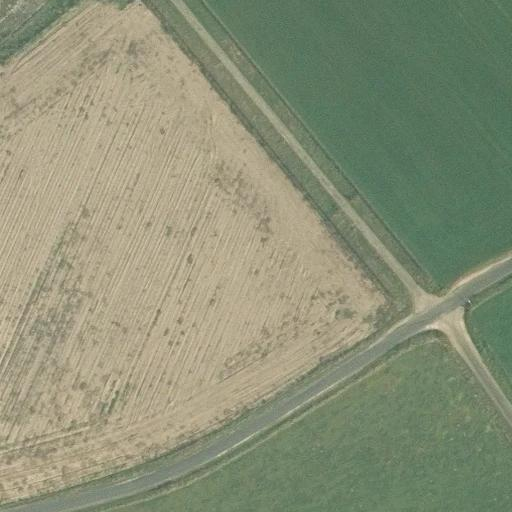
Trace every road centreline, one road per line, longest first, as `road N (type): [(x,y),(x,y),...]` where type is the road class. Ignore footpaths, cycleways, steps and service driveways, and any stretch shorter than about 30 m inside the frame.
road 1 (unclassified): [(31,511),(170,473),(434,311)]
road 2 (unclassified): [(434,311),(174,0)]
road 3 (unclassified): [(511,418),(434,311)]
